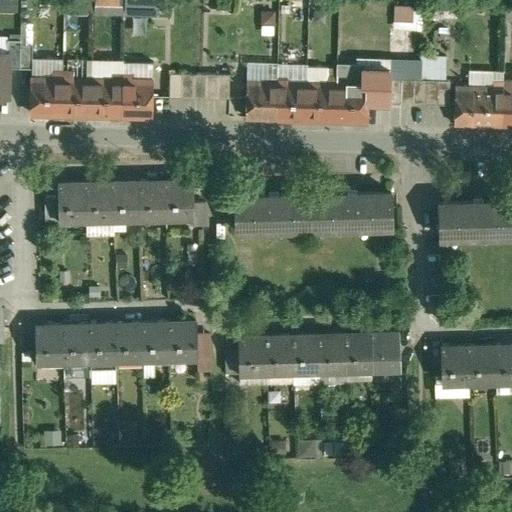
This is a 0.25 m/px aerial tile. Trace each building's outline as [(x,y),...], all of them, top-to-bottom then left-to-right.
[(17,0),(0,0),(0,12),(17,13),(17,0)] [(121,0),(95,0),(95,13),(121,14),(121,0)] [(157,0),(125,0),(125,12),(157,14),(157,0)] [(421,8),(395,7),(394,29),(420,30),(421,8)] [(275,12),(262,11),(261,24),(275,24),(275,12)] [(22,39),(9,39),(8,52),(9,52),(9,67),(21,67),(22,44),(22,39)] [(33,44),(22,44),(21,67),(33,68),(33,44)] [(8,52),(0,51),(0,97),(9,97),(9,67),(9,52),(8,52)] [(444,77),(445,56),(422,55),(422,60),(421,76),(444,77)] [(421,76),(422,60),(394,59),(393,75),(421,76)] [(361,67),(360,83),(369,83),(368,104),(390,104),(390,102),(391,78),(391,68),(361,67)] [(54,76),(33,75),(32,113),(63,114),(64,69),(54,69),(54,76)] [(93,76),(75,76),(75,69),(64,69),(63,114),(93,114),(93,76)] [(113,77),(93,76),(93,114),(122,115),(123,70),(113,70),(113,77)] [(154,78),(134,77),(134,70),(123,70),(122,115),(153,115),(154,78)] [(183,72),(171,72),(170,96),(182,96),(183,72)] [(195,73),(183,72),(182,96),(194,97),(195,73)] [(207,73),(195,73),(194,97),(206,97),(207,73)] [(219,73),(207,73),(206,97),(218,97),(219,73)] [(231,73),(219,73),(218,97),(230,97),(231,73)] [(269,81),(249,80),(248,117),(277,118),(279,74),(269,74),(269,81)] [(308,82),(289,81),(289,75),(279,74),(277,118),(307,119),(308,82)] [(360,83),(348,82),(348,76),(338,75),(338,76),(336,120),(367,121),(368,104),(369,83),(360,83)] [(327,83),(308,82),(307,119),(336,120),(338,76),(327,76),(327,83)] [(403,78),(391,78),(390,102),(402,102),(403,78)] [(415,79),(403,78),(402,102),(414,103),(415,79)] [(427,79),(415,79),(414,103),(426,103),(427,79)] [(451,80),(427,79),(426,103),(450,104),(451,80)] [(494,86),(456,85),(455,123),(503,125),(504,80),(494,80),(494,86)] [(511,81),(504,80),(503,125),(511,124),(511,81)] [(192,179),(164,180),(165,216),(194,215),(193,201),(192,179)] [(138,180),(111,181),(112,218),(139,218),(138,180)] [(164,180),(138,180),(139,218),(165,216),(164,180)] [(112,218),(111,181),(85,182),(86,219),(112,218)] [(85,182),(58,183),(59,196),(59,220),(86,219),(85,182)] [(393,191),(234,196),(235,229),(394,224),(393,191)] [(59,196),(46,196),(46,221),(59,220),(59,196)] [(511,200),(441,202),(441,235),(511,234),(511,200)] [(194,224),(206,224),(205,201),(193,201),(194,215),(194,224)] [(198,357),(197,321),(170,322),(171,358),(198,357)] [(143,322),(116,323),(117,359),(144,358),(143,322)] [(170,322),(143,322),(144,358),(171,358),(170,322)] [(116,323),(90,324),(91,360),(117,359),(116,323)] [(64,324),(37,325),(38,361),(65,361),(64,324)] [(90,324),(64,324),(65,361),(91,360),(90,324)] [(403,369),(402,331),(374,332),(375,369),(403,369)] [(374,332),(348,333),(349,370),(375,369),(374,332)] [(348,333),(321,334),(323,371),(349,370),(348,333)] [(295,334),(268,335),(269,372),(296,372),(295,334)] [(321,334),(295,334),(296,372),(323,371),(321,334)] [(268,335),(241,336),(242,373),(269,372),(268,335)] [(511,381),(511,343),(495,344),(496,382),(511,381)] [(495,344),(470,345),(471,383),(496,382),(495,344)] [(470,345),(442,346),(443,383),(471,383),(470,345)] [(90,365),(90,380),(114,380),(114,366),(90,365)] [(405,408),(393,409),(394,422),(406,422),(405,408)] [(138,426),(126,427),(126,439),(139,438),(138,426)] [(112,428),(94,428),(94,444),(112,444),(112,428)] [(60,429),(45,430),(45,445),(60,445),(60,429)] [(162,429),(148,430),(149,441),(162,441),(162,429)] [(78,434),(68,435),(68,446),(79,446),(78,434)] [(285,441),(270,441),(271,453),(285,453),(285,441)] [(465,456),(449,456),(450,476),(465,476),(465,456)] [(511,460),(498,461),(498,473),(511,473),(511,460)]
